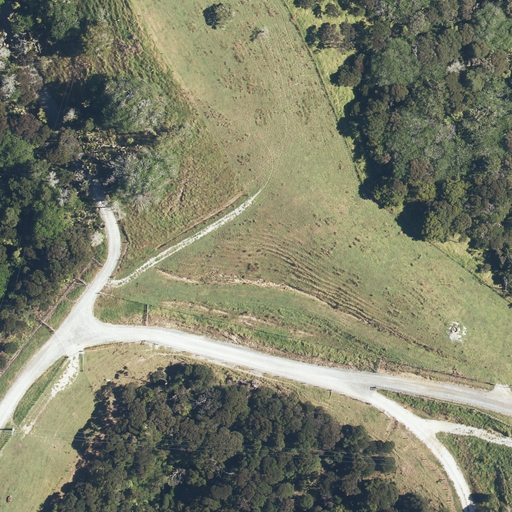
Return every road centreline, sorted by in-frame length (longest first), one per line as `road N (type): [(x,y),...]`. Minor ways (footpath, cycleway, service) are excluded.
road 1 (track): [(511,412),(333,383),(137,333),(63,350),(0,434)]
road 2 (track): [(2,0),(113,216),(98,282),(63,350)]
